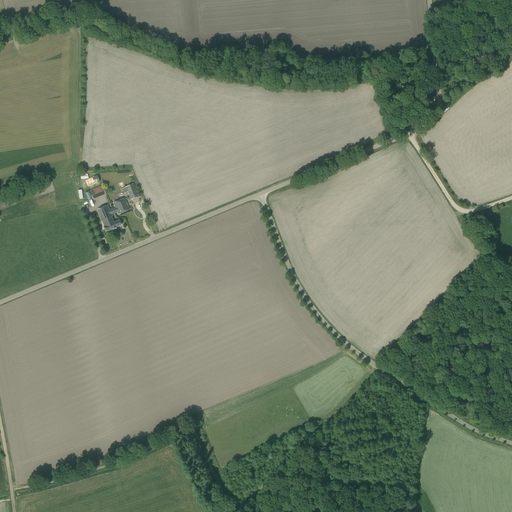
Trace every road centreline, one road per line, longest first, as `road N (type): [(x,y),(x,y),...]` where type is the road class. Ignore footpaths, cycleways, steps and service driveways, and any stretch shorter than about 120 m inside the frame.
road 1 (unclassified): [(511,444),(462,425),(320,318),(289,271),(259,196)]
road 2 (unclassified): [(0,303),(259,196)]
road 3 (unclassified): [(259,196),(408,133)]
road 4 (unclassified): [(408,133),(438,108),(428,0)]
road 5 (unclassified): [(511,199),(457,209),(408,133)]
